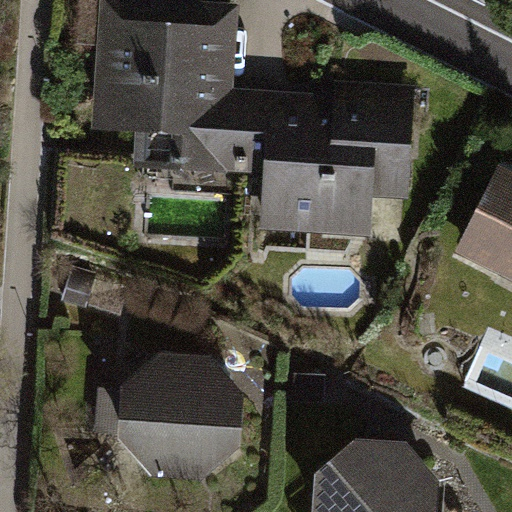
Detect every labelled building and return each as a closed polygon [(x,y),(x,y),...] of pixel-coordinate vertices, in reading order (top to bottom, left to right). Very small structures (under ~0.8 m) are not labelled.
[(234,12),(105,1),(93,137),(222,149),(234,12)] [(412,100),(269,92),(262,223),(405,231),(412,100)] [(511,188),(488,177),(452,253),(511,282),(511,188)] [(142,479),(196,481),(237,452),(236,389),(210,357),(143,358),(115,394),(114,454),(142,479)] [(425,511),(425,471),(399,439),(331,440),(304,475),(303,511),(425,511)]
